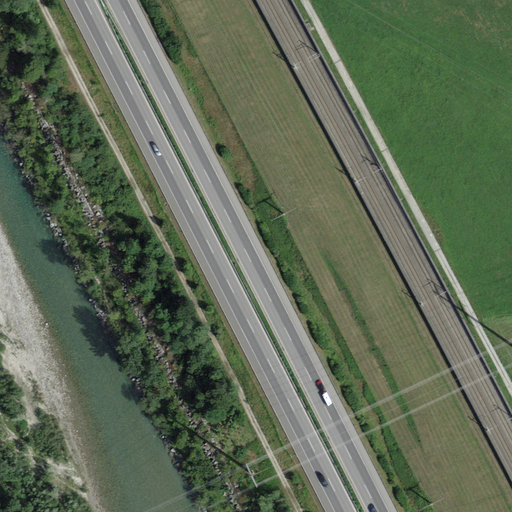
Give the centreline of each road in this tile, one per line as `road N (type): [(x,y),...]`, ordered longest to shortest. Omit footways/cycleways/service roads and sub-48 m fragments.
road 1 (track): [(306,511),(38,0)]
road 2 (motorway): [(82,0),(342,511)]
road 3 (motorway): [(375,511),(115,0)]
road 4 (track): [(511,391),(303,0)]
